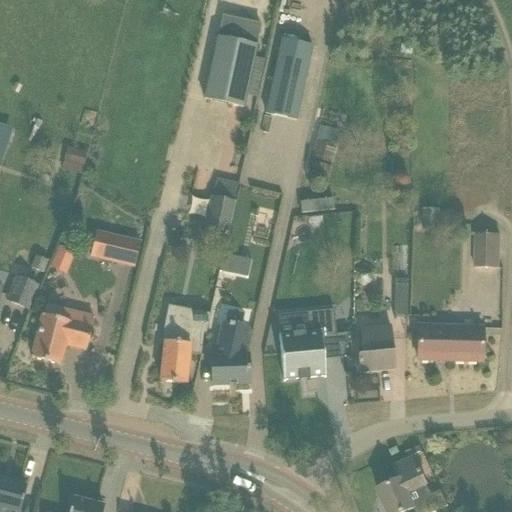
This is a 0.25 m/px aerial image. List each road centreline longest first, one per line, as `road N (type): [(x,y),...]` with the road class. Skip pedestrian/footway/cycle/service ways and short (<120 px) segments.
road 1 (secondary): [(257,478),(0,411)]
road 2 (unclassified): [(312,496),(367,438),(396,427),(509,418)]
